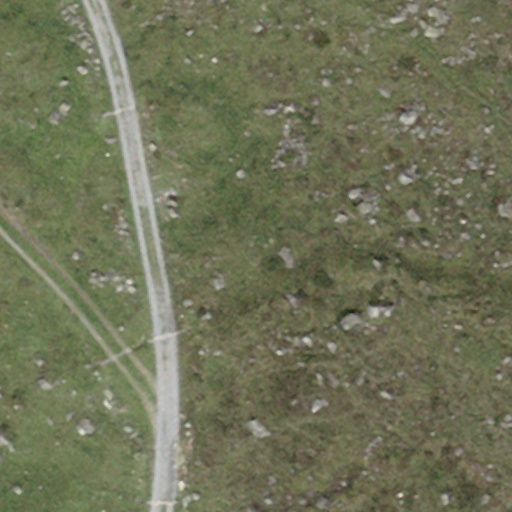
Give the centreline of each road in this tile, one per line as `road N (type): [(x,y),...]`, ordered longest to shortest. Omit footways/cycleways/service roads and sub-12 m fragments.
road 1 (track): [(162,511),(162,318),(118,78),(93,0)]
road 2 (track): [(167,422),(101,326),(0,216)]
